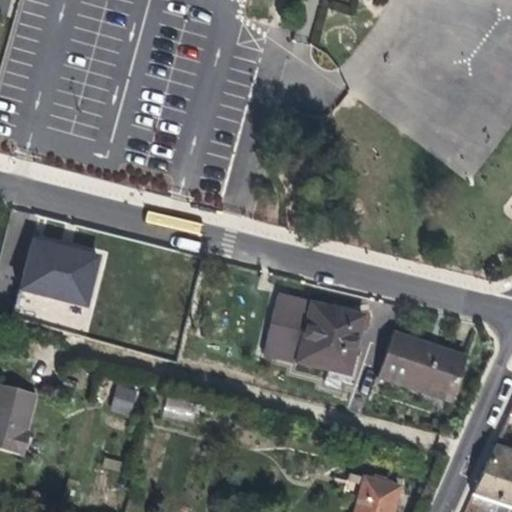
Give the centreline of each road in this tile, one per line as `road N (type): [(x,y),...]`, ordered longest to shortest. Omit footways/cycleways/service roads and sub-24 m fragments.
road 1 (residential): [(511,307),(0,181)]
road 2 (residential): [(443,511),(511,337)]
